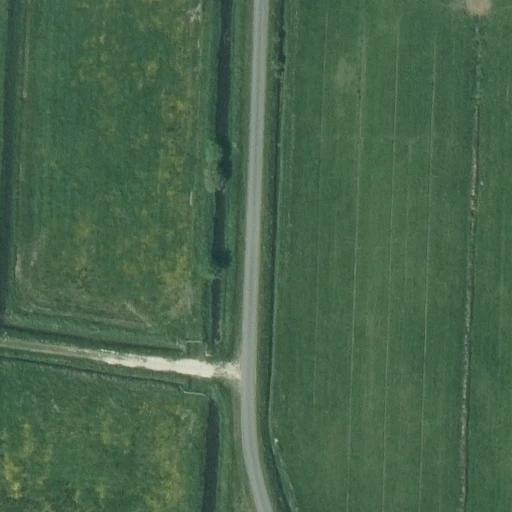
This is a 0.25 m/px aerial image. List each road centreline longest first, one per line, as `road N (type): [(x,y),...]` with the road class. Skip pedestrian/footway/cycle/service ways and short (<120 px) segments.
road 1 (unclassified): [(265,511),(246,410),(258,0)]
road 2 (track): [(0,345),(247,378)]
